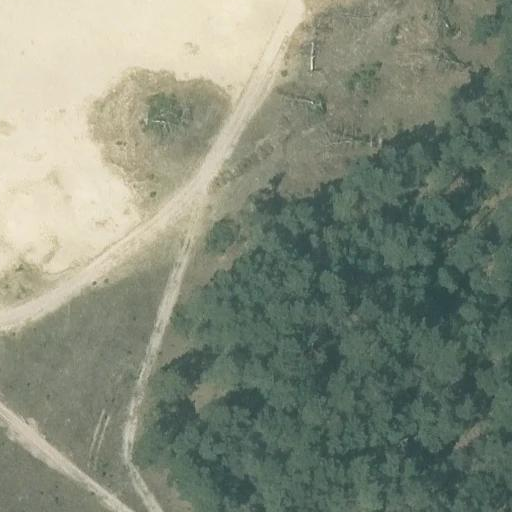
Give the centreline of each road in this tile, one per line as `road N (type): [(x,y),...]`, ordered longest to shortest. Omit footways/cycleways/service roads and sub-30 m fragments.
road 1 (track): [(199,184),(131,430),(130,479),(152,511)]
road 2 (track): [(199,184),(82,276),(0,321)]
road 3 (track): [(295,0),(199,184)]
road 4 (track): [(0,411),(120,511)]
